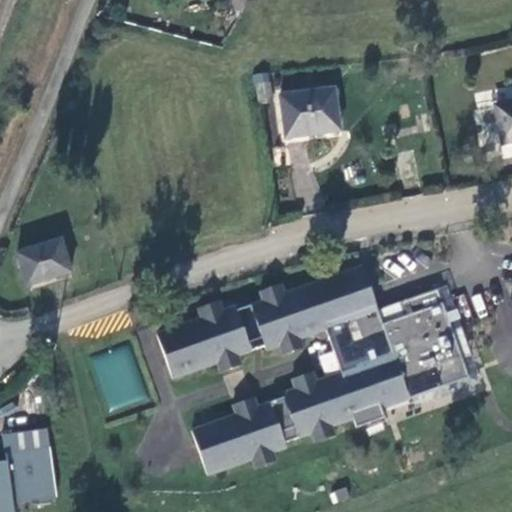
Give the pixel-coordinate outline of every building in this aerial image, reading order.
[(273,79),(258,80),(260,101),(276,98),(273,79)] [(290,137),(343,128),(338,84),(284,92),(290,137)] [(511,98),(499,101),(507,138),(511,137),(511,98)] [(30,282),(72,268),(63,238),(20,251),(30,282)] [(366,266),(342,275),(350,297),(374,289),(366,266)] [(242,354),(269,345),(270,350),(283,345),(286,355),(308,347),(305,338),(330,329),(345,373),(320,381),(317,372),(295,379),(298,388),(286,393),(287,397),(261,406),(258,397),(236,405),(239,414),(194,429),(210,474),(254,459),(257,468),(279,460),(276,451),(289,447),(287,442),(314,433),(317,443),(339,435),(335,426),(356,419),(359,428),(388,418),(385,409),(472,379),(465,359),(456,332),(441,290),(382,311),(374,289),(350,297),(342,275),(289,293),(286,284),(264,291),(267,300),(241,309),(239,305),(227,309),(224,300),(201,308),(205,317),(160,333),(176,377),(220,362),(224,371),(246,364),(242,354)] [(465,329),(456,332),(465,359),(475,356),(465,329)] [(22,511),(37,511),(56,509),(49,459),(18,463),(22,511)]
